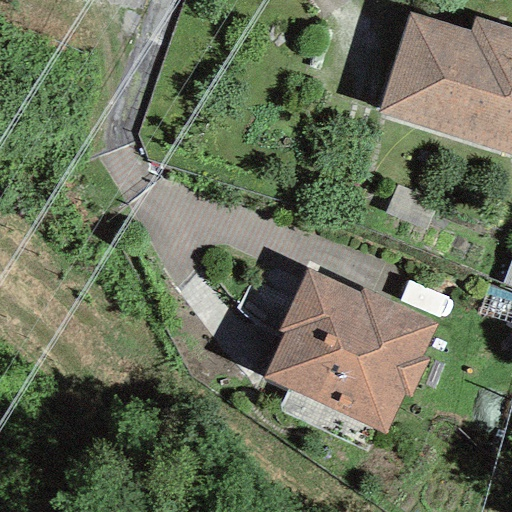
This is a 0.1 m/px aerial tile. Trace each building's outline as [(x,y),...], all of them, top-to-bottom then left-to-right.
[(511,34),(406,0),(399,0),(365,105),(511,152),(511,34)] [(437,196),(397,184),(392,198),(433,210),(437,196)] [(511,254),(503,279),(511,282),(511,254)] [(301,261),(270,324),(280,329),(260,369),(382,429),(402,389),(410,393),(428,358),(418,353),(434,320),(359,284),(357,288),(301,261)] [(511,291),(484,284),(476,312),(511,322),(511,291)]
